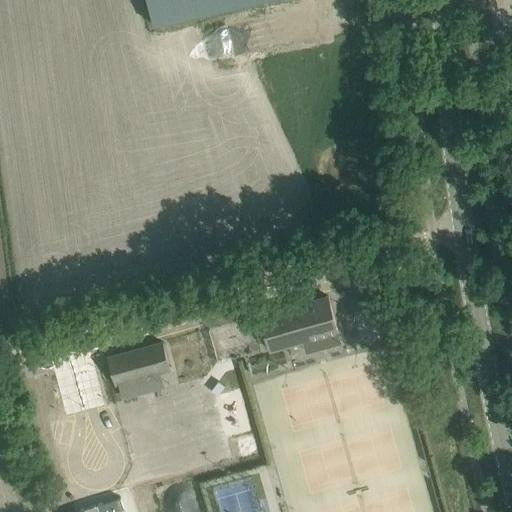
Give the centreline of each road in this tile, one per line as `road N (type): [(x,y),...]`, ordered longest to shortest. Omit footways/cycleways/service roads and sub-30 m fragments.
road 1 (tertiary): [(511,472),(463,227),(442,0)]
road 2 (track): [(431,234),(0,350)]
